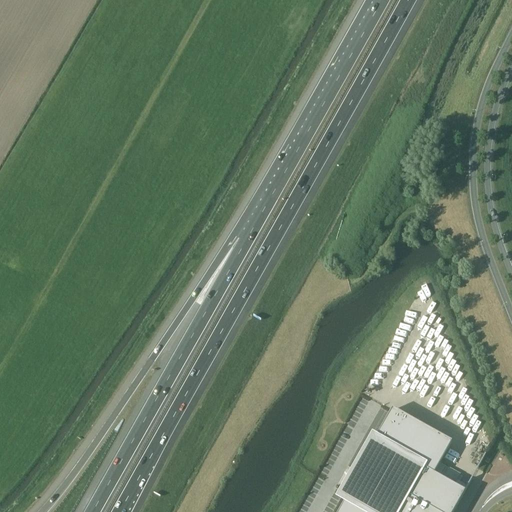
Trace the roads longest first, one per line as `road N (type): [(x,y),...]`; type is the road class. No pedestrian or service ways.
road 1 (motorway): [(119,511),(405,0)]
road 2 (motorway): [(245,241),(193,298),(42,511)]
road 3 (motorway): [(245,241),(92,511)]
road 4 (secondary): [(511,34),(482,100),(473,163),(478,222),(511,314)]
road 5 (motorway): [(379,0),(245,241)]
road 6 (secondary): [(511,274),(487,182),(491,123),(511,66)]
